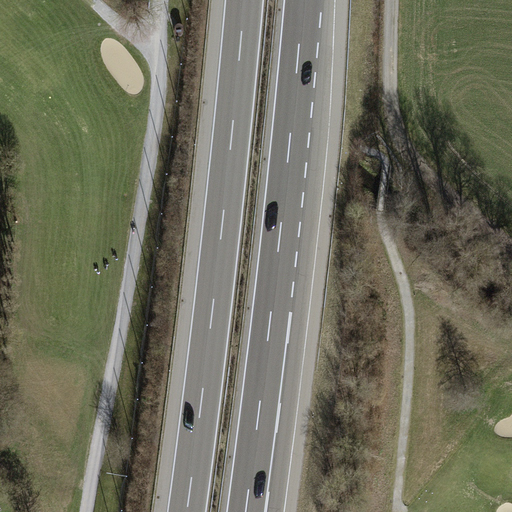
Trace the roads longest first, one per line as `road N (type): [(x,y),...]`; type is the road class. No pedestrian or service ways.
road 1 (track): [(88,511),(147,174),(163,0)]
road 2 (motorway): [(244,0),(187,511)]
road 3 (motorway): [(260,411),(303,0)]
road 4 (track): [(397,511),(410,323),(381,218),(386,166)]
road 5 (track): [(391,0),(398,133),(437,183),(511,247)]
